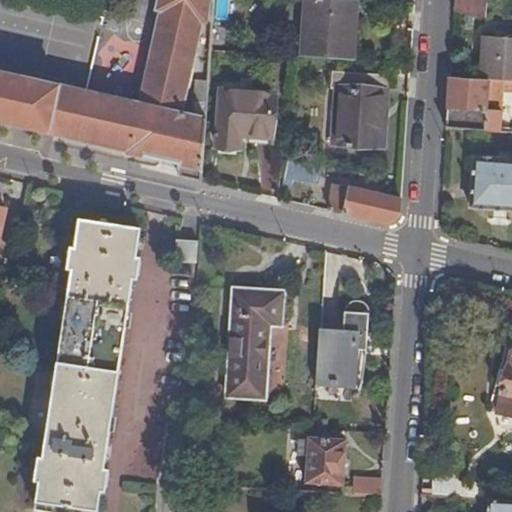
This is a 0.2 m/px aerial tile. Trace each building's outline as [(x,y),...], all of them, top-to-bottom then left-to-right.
[(181,178),(202,183),(206,119),(181,113),(202,20),(213,23),(214,0),(159,0),(157,10),(161,11),(140,104),(47,84),(0,72),(0,121),(130,151),(130,153),(179,165),(178,171),(181,178)] [(309,0),(306,58),(352,61),(354,43),(350,42),(352,1),(342,0),(309,0)] [(487,0),(454,0),(454,11),(486,18),(487,0)] [(211,52),(241,54),(242,37),(212,35),(211,52)] [(511,38),(484,36),(481,80),(511,81),(511,38)] [(389,93),(391,77),(333,73),(332,89),(347,91),(343,144),(386,147),(387,128),(382,127),(385,93),(389,93)] [(511,81),(481,80),(450,77),(446,128),(499,132),(503,90),(511,90),(511,81)] [(221,81),(221,90),(244,92),(245,83),(221,81)] [(244,92),(221,90),(217,131),(215,130),(215,137),(217,137),(216,145),(238,146),(239,131),(271,134),(273,95),(244,92)] [(238,146),(216,145),(216,150),(242,153),(243,138),(270,139),(271,134),(239,131),(238,146)] [(511,160),(474,158),(471,208),(494,210),(509,211),(511,210),(511,160)] [(400,216),(402,201),(333,190),(330,212),(389,225),(400,216)] [(494,210),(494,217),(508,218),(509,211),(494,210)] [(107,479),(157,486),(158,478),(160,478),(185,308),(135,300),(136,296),(130,295),(132,278),(137,279),(140,258),(135,258),(139,229),(80,221),(76,249),(71,248),(68,269),(73,269),(45,453),(44,459),(40,459),(37,480),(41,481),(37,510),(49,511),(97,511),(101,490),(105,491),(107,479)] [(196,263),(197,243),(177,241),(176,261),(196,263)] [(281,326),(283,293),(234,290),(228,396),(265,399),(269,325),(281,326)] [(337,331),(319,329),(316,382),(330,383),(330,385),(339,386),(339,383),(354,384),(356,358),(359,358),(359,342),(367,343),(368,315),(367,309),(365,306),(363,304),(360,302),(357,302),(354,302),(351,303),(348,305),(346,308),(344,311),(344,313),(338,313),(337,331)] [(366,358),(367,343),(359,342),(359,358),(366,358)] [(511,352),(507,369),(500,367),(495,385),(504,387),(498,412),(511,415),(511,352)] [(307,483),(343,485),(346,441),(309,439),(308,456),(303,456),(302,465),(308,465),(307,483)] [(433,471),(431,496),(476,499),(476,486),(457,485),(457,473),(433,471)] [(381,497),(382,483),(357,481),(356,495),(381,497)] [(313,502),(313,492),(291,491),(291,500),(313,502)] [(488,511),(511,511),(511,502),(489,501),(488,511)]
